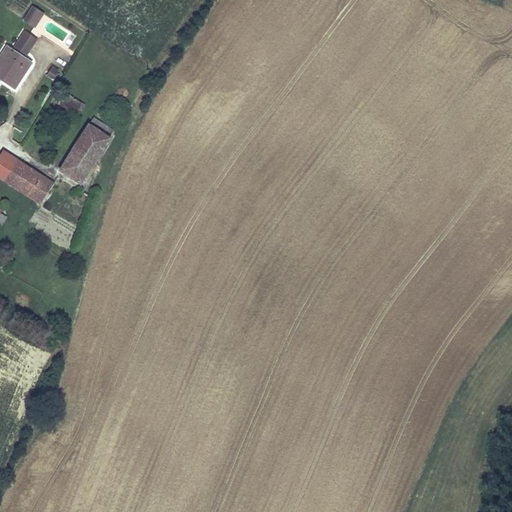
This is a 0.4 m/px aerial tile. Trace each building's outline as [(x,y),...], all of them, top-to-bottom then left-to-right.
[(43,16),(30,8),(21,23),(33,31),(43,16)] [(0,54),(0,84),(13,92),(29,66),(23,62),(20,60),(24,52),(28,55),(37,41),(22,32),(10,52),(4,48),(0,54)] [(20,60),(23,62),(28,55),(24,52),(20,60)] [(55,81),(60,71),(52,66),(46,76),(55,81)] [(77,118),(85,106),(64,91),(56,103),(77,118)] [(92,119),(86,127),(108,141),(113,132),(92,119)] [(56,175),(79,190),(110,142),(108,141),(86,127),(56,175)] [(0,155),(0,180),(13,161),(2,153),(0,155)] [(0,184),(37,208),(52,186),(13,161),(0,180),(0,184)]
